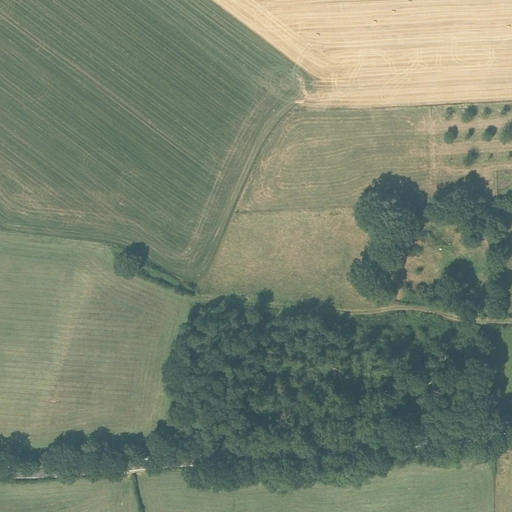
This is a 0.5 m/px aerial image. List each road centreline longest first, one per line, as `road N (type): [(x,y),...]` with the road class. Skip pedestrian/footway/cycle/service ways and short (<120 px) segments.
road 1 (unclassified): [(0,473),(396,443),(511,426)]
road 2 (track): [(196,293),(272,306),(354,313),(404,306),(511,321)]
